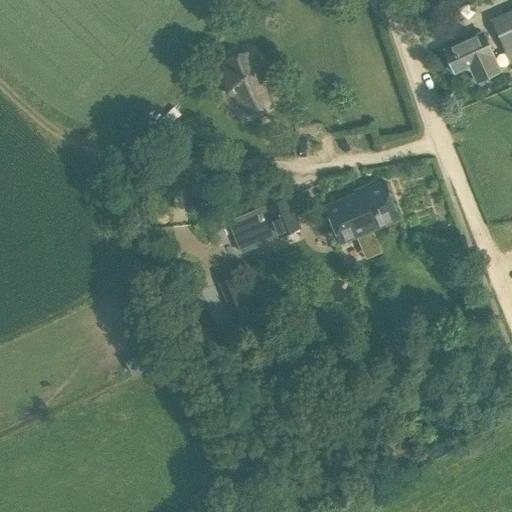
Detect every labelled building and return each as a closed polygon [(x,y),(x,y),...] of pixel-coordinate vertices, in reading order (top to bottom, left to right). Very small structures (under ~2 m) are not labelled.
[(511,25),(499,31),(508,51),(511,48),(511,25)] [(483,31),(445,50),(456,73),(466,68),(473,70),(479,82),(501,70),(483,31)] [(249,50),(222,63),(245,114),(273,101),(249,50)] [(217,122),(226,143),(251,133),(242,112),(217,122)] [(383,184),(327,207),(341,240),(397,217),(383,184)] [(269,206),(231,220),(244,252),(301,228),(289,197),(269,206)]
